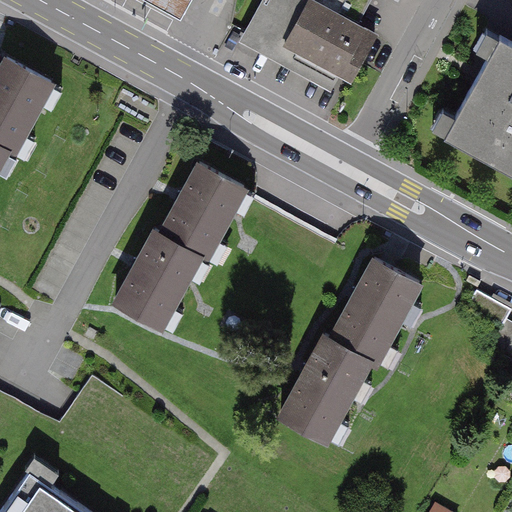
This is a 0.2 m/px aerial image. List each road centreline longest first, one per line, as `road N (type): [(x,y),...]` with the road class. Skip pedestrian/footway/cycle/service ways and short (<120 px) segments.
road 1 (tertiary): [(48,0),(351,174)]
road 2 (residential): [(447,0),(351,174)]
road 3 (tertiary): [(351,174),(511,260)]
